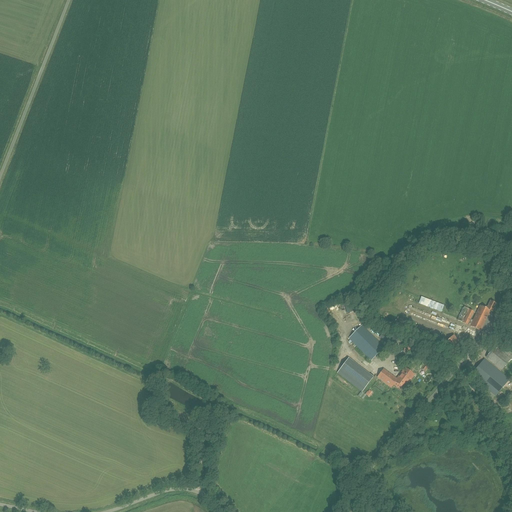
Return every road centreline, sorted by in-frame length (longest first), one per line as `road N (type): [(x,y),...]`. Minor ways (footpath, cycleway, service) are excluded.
road 1 (unclassified): [(351,511),(372,466),(497,319),(511,255)]
road 2 (unclassified): [(0,176),(68,0)]
road 3 (unclassified): [(221,511),(188,488),(100,511)]
